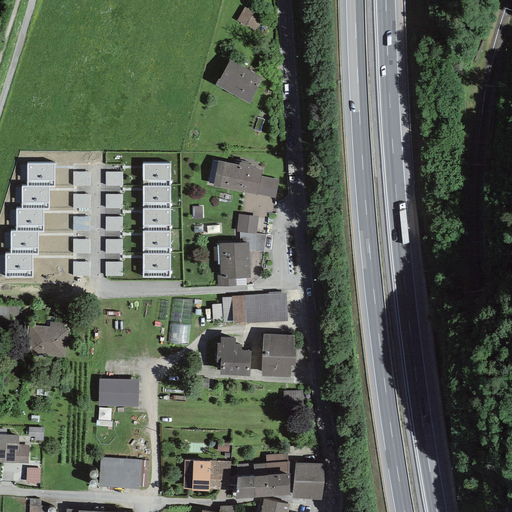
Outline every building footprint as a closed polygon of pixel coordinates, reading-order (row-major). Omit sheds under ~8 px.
[(245,7),(237,21),(256,31),(265,15),(255,10),(254,12),(245,7)] [(218,79),(215,85),(250,104),(253,98),(264,78),(230,60),(219,80),(218,79)] [(213,184),(217,162),(213,161),(208,183),(213,184)] [(239,165),(218,161),(217,162),(213,184),(212,186),(257,195),(257,194),(261,176),(262,170),(255,169),(255,166),(249,165),(241,163),(239,163),(239,165)] [(55,163),(27,164),(27,186),(49,186),(55,186),(55,163)] [(170,164),(143,164),(143,186),(170,186),(170,164)] [(90,172),(73,172),(73,186),(90,186),(90,172)] [(122,172),(105,172),(105,186),(122,186),(122,172)] [(261,176),(257,194),(275,198),(279,180),(261,176)] [(27,186),(21,186),(21,209),(43,209),(49,209),(49,186),(27,186)] [(170,186),(143,186),(142,209),(170,209),(170,186)] [(89,195),(73,195),(73,208),(89,208),(89,195)] [(122,195),(105,195),(105,208),(122,208),(122,195)] [(21,209),(16,209),(16,232),(38,232),(43,232),(43,209),(21,209)] [(170,209),(142,209),(142,231),(170,231),(170,209)] [(258,216),(238,214),(236,232),(240,232),(256,234),(258,216)] [(90,217),(72,217),(72,231),(90,231),(90,217)] [(122,217),(105,217),(105,231),(122,231),(122,217)] [(170,231),(142,231),(142,254),(170,254),(170,231)] [(16,232),(11,232),(11,254),(32,254),(38,254),(38,232),(16,232)] [(256,234),(240,232),(240,243),(248,242),(249,251),(254,251),(254,252),(264,251),(266,235),(256,234)] [(90,240),(73,240),(73,253),(90,253),(90,240)] [(122,240),(105,240),(105,253),(122,253),(122,240)] [(240,243),(216,244),(216,247),(213,247),(213,261),(217,261),(218,275),(217,275),(217,287),(246,285),(246,278),(250,278),(249,251),(248,242),(240,243)] [(11,254),(5,254),(5,278),(32,278),(32,254),(11,254)] [(170,254),(142,254),(142,278),(170,278),(170,254)] [(89,262),(73,262),(73,276),(90,276),(89,262)] [(122,262),(105,262),(105,276),(122,276),(122,262)] [(287,321),(286,293),(244,295),(245,323),(287,321)] [(233,324),(245,323),(244,295),(231,296),(231,297),(233,322),(233,324)] [(222,323),(233,322),(231,297),(221,298),(222,304),(222,321),(222,323)] [(212,321),(222,321),(222,304),(211,305),(212,321)] [(18,305),(0,305),(0,320),(18,320),(18,305)] [(187,340),(188,321),(170,321),(170,340),(187,340)] [(68,328),(64,328),(64,323),(50,322),(49,327),(29,325),(27,355),(65,358),(68,328)] [(263,334),(261,376),(291,378),(291,366),(295,366),(296,348),(293,348),(294,336),(263,334)] [(249,376),(251,351),(241,351),(242,345),(235,344),(235,338),(221,337),(220,343),(217,343),(216,370),(220,370),(220,375),(249,376)] [(139,379),(99,378),(99,405),(138,406),(139,379)] [(283,391),(284,408),(303,408),(303,391),(283,391)] [(99,407),(98,420),(111,421),(112,408),(99,407)] [(29,427),(28,437),(35,437),(34,440),(43,441),(44,428),(29,427)] [(0,463),(28,464),(29,445),(19,445),(19,440),(19,435),(6,434),(0,434),(0,463)] [(229,443),(218,442),(217,451),(229,452),(229,443)] [(287,453),(265,455),(266,463),(265,463),(266,476),(267,476),(269,496),(289,495),(290,474),(289,474),(289,461),(288,461),(287,453)] [(100,457),(98,487),(140,489),(140,487),(141,460),(142,460),(100,457)] [(149,461),(141,460),(140,487),(147,487),(149,461)] [(184,460),(183,489),(191,490),(191,491),(209,492),(209,489),(230,490),(231,461),(209,460),(209,461),(184,460)] [(237,477),(235,499),(255,498),(253,477),(254,477),(253,464),(253,463),(237,464),(237,477)] [(266,476),(265,463),(253,464),(254,477),(253,477),(255,498),(269,496),(267,476),(266,476)] [(323,484),(323,463),(295,463),(292,498),(321,502),(323,484)] [(40,468),(26,468),(26,483),(40,483),(40,468)] [(31,496),(29,511),(57,511),(58,497),(31,496)]
